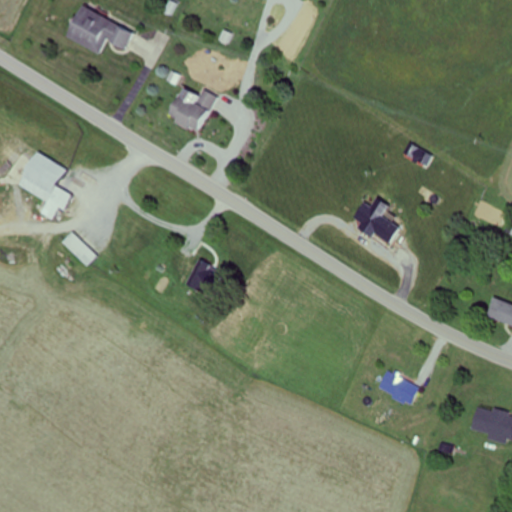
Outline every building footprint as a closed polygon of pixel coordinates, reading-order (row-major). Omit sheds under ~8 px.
[(76,38),(108,54),(115,40),(133,49),(143,30),(93,4),(76,38)] [(222,101),(193,87),(178,119),(208,132),(222,101)] [(30,186),(57,201),(50,213),(63,221),(70,208),(76,211),(86,194),(72,186),(84,164),(68,155),(66,159),(51,151),(30,186)] [(400,206),(388,197),(381,208),(372,202),(361,218),(368,223),(364,228),(379,239),(383,234),(399,245),(410,228),(393,216),(400,206)] [(106,255),(83,232),(72,242),(96,265),(106,255)] [(220,296),(233,271),(208,258),(195,283),(220,296)] [(511,299),(504,296),(495,315),(511,322),(511,299)] [(420,405),(428,387),(393,370),(385,389),(420,405)] [(511,412),(485,406),(478,433),(511,441),(511,412)]
